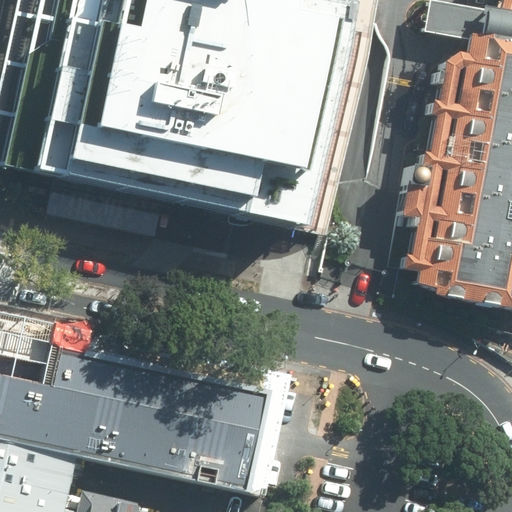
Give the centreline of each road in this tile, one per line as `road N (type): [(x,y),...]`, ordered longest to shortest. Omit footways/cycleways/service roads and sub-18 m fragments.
road 1 (tertiary): [(0,247),(258,303),(337,343)]
road 2 (tertiary): [(337,343),(248,344),(0,284)]
road 3 (tertiary): [(337,343),(421,365),(470,391),(498,424),(511,460)]
